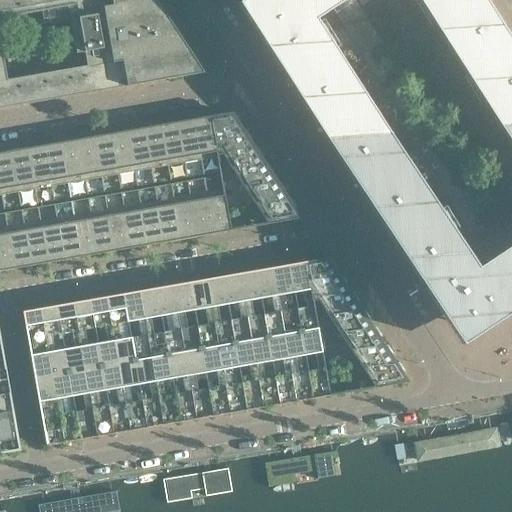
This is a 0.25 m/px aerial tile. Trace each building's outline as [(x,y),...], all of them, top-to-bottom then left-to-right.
[(0,0),(0,108),(203,73),(155,0),(0,0)] [(244,0),(237,5),(324,137),(401,255),(461,346),(511,312),(511,45),(482,0),(244,0)] [(241,131),(236,123),(229,113),(209,117),(213,135),(241,131)] [(216,154),(213,135),(209,117),(193,120),(199,157),(216,154)] [(199,157),(193,120),(176,123),(183,160),(199,157)] [(183,160),(176,123),(160,126),(166,163),(183,160)] [(166,163),(160,126),(143,128),(150,166),(166,163)] [(150,166),(143,128),(126,131),(133,169),(150,166)] [(133,169),(126,131),(110,134),(117,171),(133,169)] [(252,148),(246,139),(241,131),(213,135),(216,154),(222,153),(252,148)] [(117,171),(110,134),(93,137),(100,174),(117,171)] [(100,174),(93,137),(77,140),(83,177),(100,174)] [(83,177),(77,140),(60,143),(67,180),(83,177)] [(67,180),(60,143),(43,146),(50,183),(67,180)] [(50,183),(43,146),(27,149),(33,186),(50,183)] [(264,166),(258,156),(252,148),(222,153),(233,170),(264,166)] [(33,186),(27,149),(10,152),(17,189),(33,186)] [(0,191),(17,189),(10,152),(0,153),(0,191)] [(0,234),(7,233),(24,230),(40,227),(57,225),(74,222),(91,219),(107,216),(124,213),(140,210),(157,207),(173,204),(190,201),(206,198),(224,195),(220,173),(216,154),(199,157),(183,160),(166,163),(150,166),(133,169),(117,171),(100,174),(83,177),(67,180),(50,183),(33,186),(17,189),(0,191),(0,234)] [(275,183),(269,173),(264,166),(233,170),(244,188),(275,183)] [(287,201),(281,191),(275,183),(244,188),(256,206),(287,201)] [(230,231),(226,211),(224,195),(206,198),(212,234),(230,231)] [(212,234),(206,198),(190,201),(197,237),(212,234)] [(197,237),(190,201),(173,204),(180,240),(197,237)] [(299,219),(292,209),(287,201),(256,206),(268,225),(299,219)] [(180,240),(173,204),(157,207),(163,243),(180,240)] [(163,243),(157,207),(140,210),(147,246),(163,243)] [(147,246),(140,210),(124,213),(130,248),(147,246)] [(130,248),(124,213),(107,216),(114,251),(130,248)] [(114,251),(107,216),(91,219),(97,254),(114,251)] [(97,254),(91,219),(74,222),(80,257),(97,254)] [(80,257),(74,222),(57,225),(63,260),(80,257)] [(63,260),(57,225),(40,227),(47,263),(63,260)] [(47,263),(40,227),(24,230),(30,266),(47,263)] [(30,266),(24,230),(7,233),(14,269),(30,266)] [(0,271),(14,269),(7,233),(0,234),(0,271)] [(337,277),(331,268),(325,259),(305,262),(308,282),(337,277)] [(312,300),(308,282),(305,262),(288,265),(312,399),(329,396),(312,300)] [(312,399),(288,265),(272,268),(295,402),(312,399)] [(295,402),(272,268),(255,271),(279,405),(295,402)] [(279,405),(255,271),(239,274),(262,408),(279,405)] [(262,408),(239,274),(222,277),(246,411),(262,408)] [(246,411),(222,277),(206,280),(229,414),(246,411)] [(348,294),(342,285),(337,277),(308,282),(312,300),(320,299),(348,294)] [(229,414),(206,280),(189,283),(212,417),(229,414)] [(212,417),(189,283),(172,286),(196,420),(212,417)] [(196,420),(172,286),(155,289),(179,423),(196,420)] [(179,423),(155,289),(139,292),(162,426),(179,423)] [(162,426),(139,292),(122,294),(146,428),(162,426)] [(146,428),(122,294),(106,297),(129,431),(146,428)] [(359,311),(353,302),(348,294),(320,299),(331,316),(359,311)] [(129,431),(106,297),(89,300),(113,434),(129,431)] [(113,434),(89,300),(73,303),(96,437),(113,434)] [(96,437),(73,303),(56,306),(80,440),(96,437)] [(80,440),(56,306),(39,309),(63,443),(80,440)] [(63,443),(39,309),(22,312),(45,446),(63,443)] [(371,329),(365,320),(359,311),(331,316),(342,334),(371,329)] [(382,346),(376,337),(371,329),(342,334),(353,351),(382,346)] [(19,450),(6,373),(0,340),(0,454),(18,451),(19,450)] [(394,364),(388,355),(382,346),(353,351),(364,368),(394,364)] [(406,383),(399,372),(394,364),(364,368),(375,387),(406,383)] [(412,443),(416,463),(501,448),(497,428),(464,434),(457,436),(412,443)] [(264,464),(268,487),(295,483),(317,479),(341,475),(337,451),(301,457),(292,459),(264,464)] [(162,480),(166,504),(192,499),(203,497),(231,493),(227,469),(220,470),(198,474),(162,480)] [(71,500),(37,506),(38,511),(119,511),(116,492),(80,498),(71,500)]
